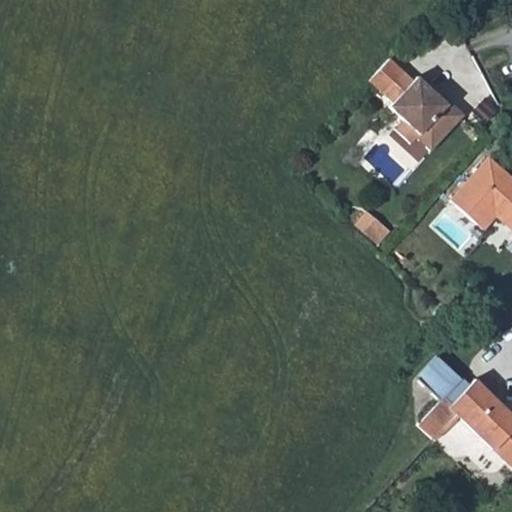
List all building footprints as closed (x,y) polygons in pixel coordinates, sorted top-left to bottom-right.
[(363,82),(386,104),(405,82),(383,60),(363,82)] [(386,104),(382,109),(398,122),(412,136),(410,139),(425,152),(457,115),(442,101),(439,104),(409,78),(405,82),(386,104)] [(410,139),(412,136),(398,122),(389,132),(404,145),(410,139)] [(461,215),(500,175),(484,160),(447,203),(461,215)] [(511,185),(500,175),(461,215),(477,230),(490,215),(511,233),(511,185)] [(435,405),(413,428),(429,443),(448,424),(454,417),(511,472),(511,419),(472,381),(462,391),(455,384),(456,383),(432,361),(411,383),(435,405)]
